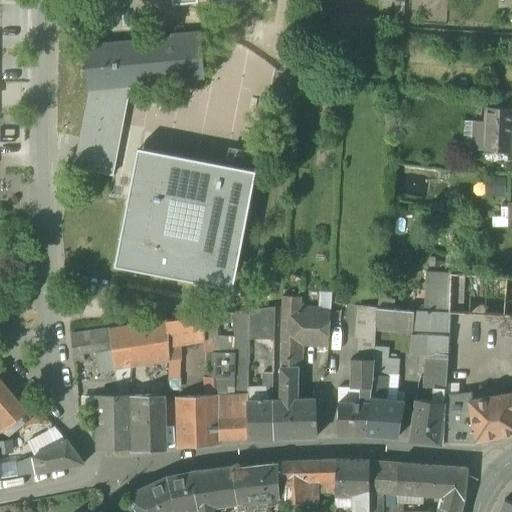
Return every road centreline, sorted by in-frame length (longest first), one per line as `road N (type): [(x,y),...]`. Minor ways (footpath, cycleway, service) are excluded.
road 1 (residential): [(41,0),(40,344),(54,395),(104,470)]
road 2 (residential): [(498,468),(479,455),(371,447),(104,470)]
